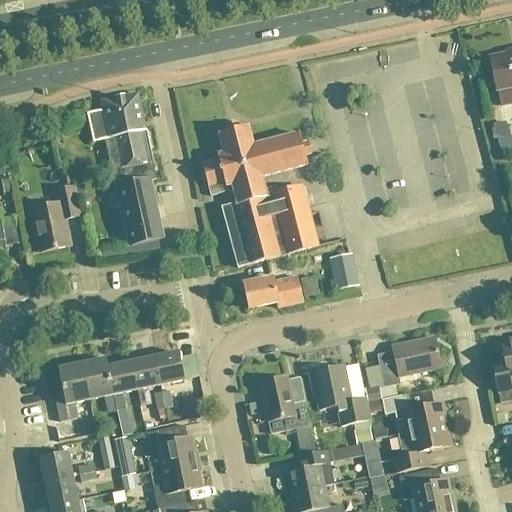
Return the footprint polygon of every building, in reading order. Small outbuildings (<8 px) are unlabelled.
[(511,54),(488,60),(495,93),(511,89),(511,54)] [(322,106),(325,88),(309,85),(306,103),(322,106)] [(144,134),(136,96),(101,104),(102,112),(86,116),(92,143),(104,141),(126,249),(161,242),(149,185),(155,183),(151,165),(147,166),(141,135),(144,134)] [(217,162),(201,166),(210,199),(232,193),(236,205),(220,209),(236,270),(316,249),(300,189),(265,199),(260,180),(306,168),(303,158),(310,156),(307,144),(300,146),(297,135),(252,147),(246,128),(237,130),(236,124),(224,127),(226,133),(217,136),(222,155),(215,157),(217,162)] [(38,255),(69,249),(64,222),(79,219),(73,189),(53,194),(55,206),(29,212),(38,255)] [(342,236),(341,206),(324,207),(326,237),(342,236)] [(0,242),(2,242),(4,249),(18,246),(12,220),(0,222),(0,242)] [(328,262),(335,293),(355,289),(348,257),(328,262)] [(272,281),(243,287),(249,311),(276,305),(277,311),(301,306),(296,279),(273,284),(272,281)] [(304,300),(317,297),(313,280),(300,283),(304,300)] [(439,371),(433,341),(391,350),(391,354),(375,357),(382,390),(399,387),(397,379),(439,371)] [(511,342),(499,345),(503,362),(491,365),(499,407),(511,404),(508,389),(511,387),(511,342)] [(153,360),(159,388),(183,383),(177,355),(153,360)] [(159,388),(153,360),(129,365),(136,393),(159,388)] [(81,367),(88,403),(104,400),(107,415),(115,413),(106,370),(105,362),(81,367)] [(136,393),(129,365),(106,370),(115,413),(124,412),(120,396),(136,393)] [(57,372),(60,390),(62,399),(54,400),(59,425),(76,421),(73,406),(88,403),(81,367),(57,372)] [(350,404),(342,368),(307,375),(312,400),(313,399),(316,414),(335,410),(339,430),(369,424),(364,401),(350,404)] [(286,380),(258,385),(269,437),(308,429),(303,404),(291,407),(286,380)] [(153,397),(155,405),(169,402),(168,394),(153,397)] [(405,435),(445,427),(440,405),(406,412),(403,398),(380,403),(383,418),(393,416),(395,424),(403,423),(405,435)] [(169,402),(155,405),(157,413),(171,410),(169,402)] [(428,469),(425,454),(450,449),(445,427),(405,435),(397,437),(401,459),(390,462),(393,477),(428,469)] [(157,458),(160,472),(195,465),(190,440),(183,441),(180,429),(141,437),(145,460),(157,458)] [(117,455),(130,452),(127,440),(114,443),(117,455)] [(284,474),(288,496),(323,489),(332,487),(328,466),(332,465),(329,453),(295,460),(298,472),(284,474)] [(43,485),(71,480),(66,455),(38,461),(43,485)] [(183,495),(201,491),(195,465),(160,472),(164,487),(152,489),(156,511),(157,511),(185,506),(183,495)] [(85,469),(88,484),(96,482),(93,468),(85,469)] [(88,484),(85,469),(77,471),(80,485),(88,484)] [(413,501),(414,511),(428,511),(450,508),(445,483),(435,485),(433,472),(396,480),(401,504),(413,501)] [(76,503),(71,480),(43,485),(48,509),(76,503)] [(327,510),(323,489),(288,496),(291,511),(341,511),(341,508),(327,510)] [(77,511),(76,503),(48,509),(48,511),(77,511)]
